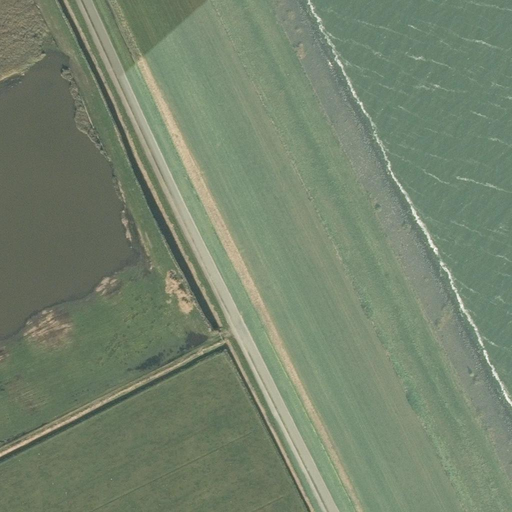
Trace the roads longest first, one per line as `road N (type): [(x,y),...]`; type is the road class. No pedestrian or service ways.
road 1 (tertiary): [(335,511),(85,0)]
road 2 (track): [(246,326),(0,448)]
